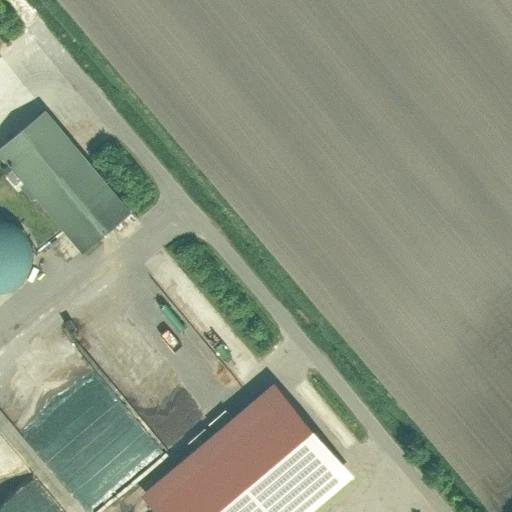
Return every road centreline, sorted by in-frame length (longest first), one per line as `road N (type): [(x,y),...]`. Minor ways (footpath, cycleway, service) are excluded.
road 1 (unknown): [(432,502),(179,204)]
road 2 (unknown): [(179,204),(49,51),(0,96)]
road 3 (unknown): [(179,204),(0,350)]
